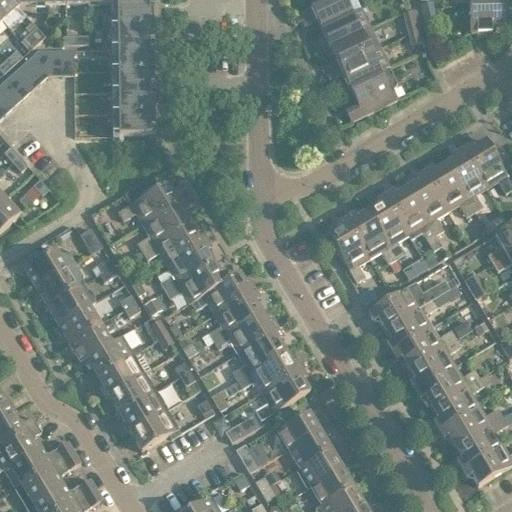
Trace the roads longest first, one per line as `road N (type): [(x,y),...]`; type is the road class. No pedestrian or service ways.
road 1 (residential): [(429,511),(267,244),(261,193)]
road 2 (residential): [(261,193),(312,184),(508,70)]
road 3 (residential): [(130,511),(84,432),(41,396),(0,327)]
road 4 (residential): [(261,193),(254,0)]
